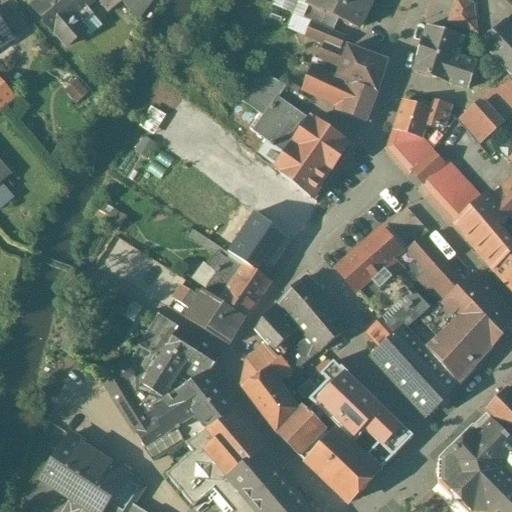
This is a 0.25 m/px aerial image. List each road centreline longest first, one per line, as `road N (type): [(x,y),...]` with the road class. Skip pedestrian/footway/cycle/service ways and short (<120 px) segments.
road 1 (residential): [(341,511),(231,389),(228,364),(304,248)]
road 2 (residential): [(304,248),(365,317),(351,348),(431,440)]
road 3 (residential): [(389,172),(374,144),(420,0)]
road 4 (residential): [(389,172),(511,305)]
